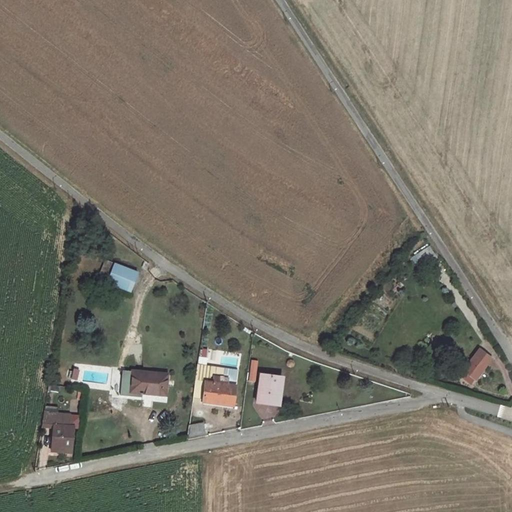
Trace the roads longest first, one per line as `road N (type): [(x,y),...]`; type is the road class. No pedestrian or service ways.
road 1 (unclassified): [(437,393),(245,316),(0,135)]
road 2 (residential): [(511,353),(275,0)]
road 3 (residential): [(437,393),(25,480)]
